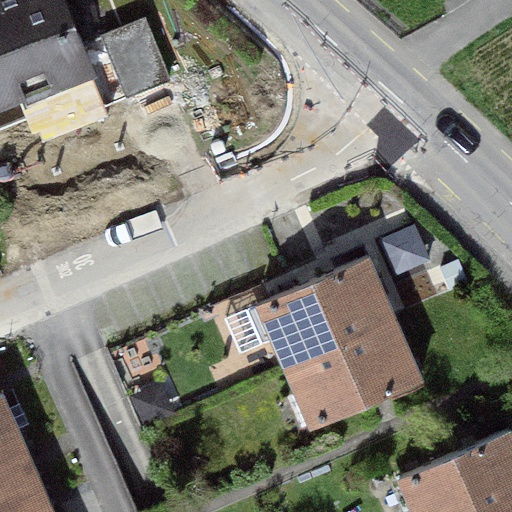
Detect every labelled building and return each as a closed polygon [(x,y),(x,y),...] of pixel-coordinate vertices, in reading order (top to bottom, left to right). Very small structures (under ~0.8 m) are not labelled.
[(20,94),(87,67),(59,0),(2,0),(0,1),(0,107),(22,98),(20,94)] [(165,81),(141,20),(99,37),(124,97),(165,81)] [(391,318),(365,257),(330,272),(222,319),(238,354),(279,336),(290,362),(317,422),(384,393),(417,379),(391,318)] [(50,511),(46,502),(46,501),(36,505),(20,469),(15,458),(24,452),(0,396),(0,511),(50,511)] [(511,511),(511,445),(505,430),(465,448),(405,474),(421,511),(511,511)]
